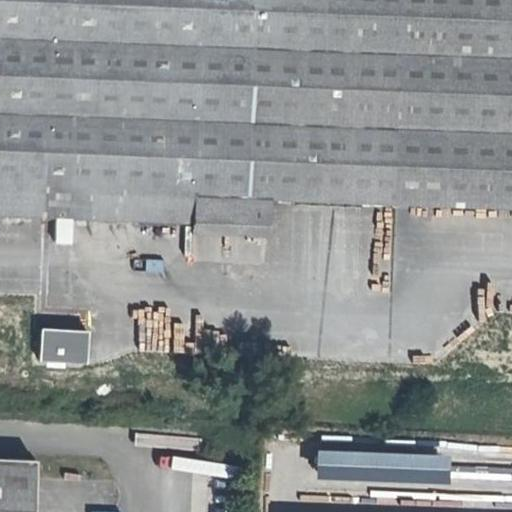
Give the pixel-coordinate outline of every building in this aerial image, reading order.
[(511,0),(0,0),(0,216),(55,219),(70,219),(190,224),(191,197),(268,200),(511,208),(511,0)] [(267,227),(268,200),(191,197),(190,224),(267,227)] [(69,243),(70,219),(55,219),(54,242),(69,243)] [(84,363),(85,331),(39,329),(37,360),(84,363)] [(0,511),(31,511),(34,460),(0,458),(0,511)]
